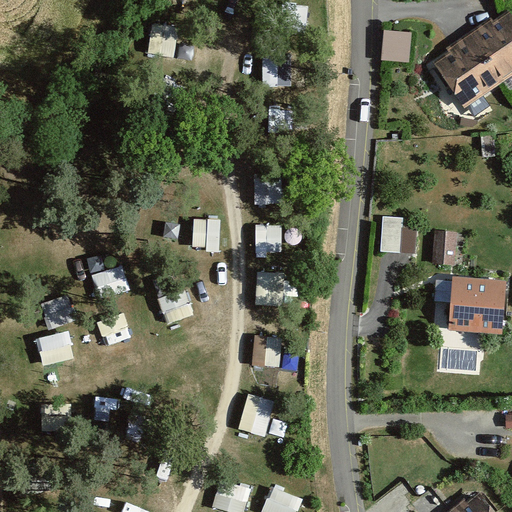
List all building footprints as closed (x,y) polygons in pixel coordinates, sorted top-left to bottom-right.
[(489,18),(467,34),(501,82),(511,74),(511,17),(507,11),(492,22),(489,18)] [(154,22),(153,52),(179,54),(180,23),(154,22)] [(386,28),(385,58),(413,59),(414,29),(386,28)] [(465,108),(501,82),(467,34),(447,49),(449,52),(433,63),(465,108)] [(266,47),(265,81),(305,82),(306,48),(266,47)] [(281,202),(283,173),(257,172),(256,200),(281,202)] [(194,245),(221,247),(222,217),(196,215),(194,245)] [(418,250),(420,219),(384,217),(382,248),(418,250)] [(257,251),(283,250),(283,222),(256,223),(257,251)] [(434,262),(454,263),(455,232),(435,231),(434,262)] [(258,269),(256,301),(299,304),(301,272),(258,269)] [(500,332),(504,282),(453,278),(450,328),(500,332)] [(50,324),(75,318),(69,294),(44,299),(50,324)] [(43,361),(75,358),(72,329),(40,333),(43,361)] [(240,426),(267,433),(276,398),(250,391),(240,426)] [(216,502),(244,511),(253,487),(224,477),(216,502)] [(270,511),(298,511),(305,496),(272,484),(263,509),(270,511)] [(494,511),(478,493),(466,503),(463,499),(447,511),(494,511)]
